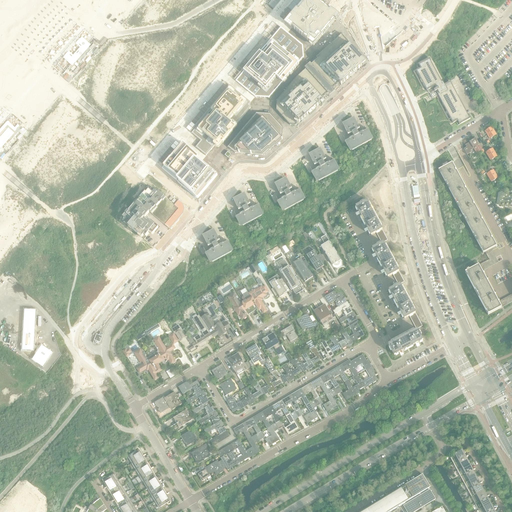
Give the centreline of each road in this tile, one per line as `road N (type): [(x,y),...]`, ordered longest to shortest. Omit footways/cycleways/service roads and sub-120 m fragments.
road 1 (tertiary): [(132,407),(107,366),(114,321),(238,172),(269,169),(347,101)]
road 2 (residential): [(369,345),(378,340),(343,278),(199,368)]
road 3 (residential): [(190,501),(389,379)]
road 4 (residential): [(199,368),(232,422),(369,345)]
road 5 (tertiary): [(424,413),(262,511)]
road 6 (tertiary): [(400,168),(429,289),(453,346)]
road 7 (tertiary): [(469,338),(434,249),(417,163)]
road 8 (tertiary): [(284,511),(431,425)]
